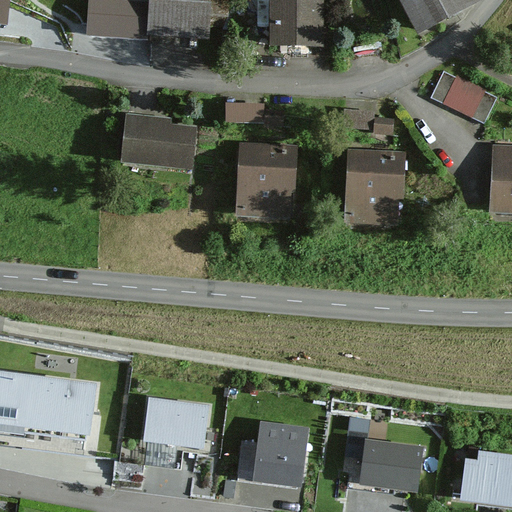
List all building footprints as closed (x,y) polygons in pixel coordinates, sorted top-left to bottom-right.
[(210,0),(152,0),(151,38),(208,41),(210,0)] [(327,0),(278,0),(279,46),(327,46),(327,0)] [(478,0),(408,0),(424,30),(479,3),(478,0)] [(146,6),(92,3),(90,38),(144,41),(146,6)] [(445,71),(433,102),(489,124),(501,93),(445,71)] [(228,104),(228,124),(285,125),(285,105),(228,104)] [(371,130),(372,115),(351,115),(350,129),(371,130)] [(177,119),(130,116),(127,162),(197,166),(200,129),(176,127),(177,119)] [(300,149),(246,146),(243,217),(297,219),(300,149)] [(412,153),(358,151),(356,227),(409,228),(412,153)] [(94,394),(0,381),(0,430),(88,441),(94,394)] [(207,412),(151,405),(146,446),(201,453),(207,412)] [(310,431),(266,426),(264,442),(244,440),(239,484),(304,491),(310,431)] [(361,483),(365,438),(356,437),(352,482),(361,483)] [(422,455),(367,447),(362,489),(416,496),(422,455)] [(511,457),(476,454),(471,501),(511,505),(511,457)]
